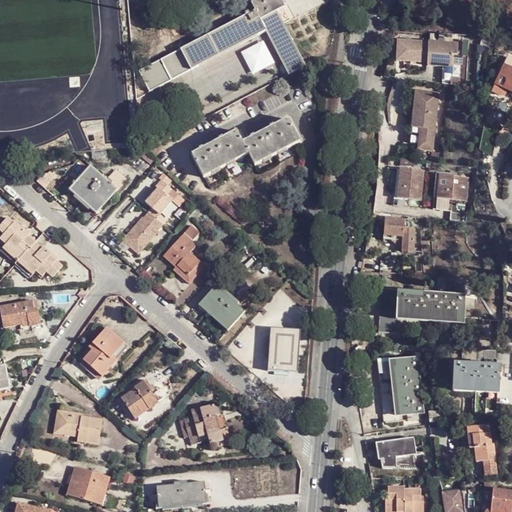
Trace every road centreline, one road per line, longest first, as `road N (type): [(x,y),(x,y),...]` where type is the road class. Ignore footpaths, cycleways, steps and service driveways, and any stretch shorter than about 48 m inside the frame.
road 1 (secondary): [(357,79),(321,448)]
road 2 (unknown): [(25,462),(172,479),(319,467)]
road 3 (residential): [(321,448),(111,273)]
road 4 (residential): [(111,273),(62,343),(6,457)]
road 5 (residential): [(357,79),(381,86),(380,206),(443,217)]
road 6 (residential): [(111,273),(0,173)]
